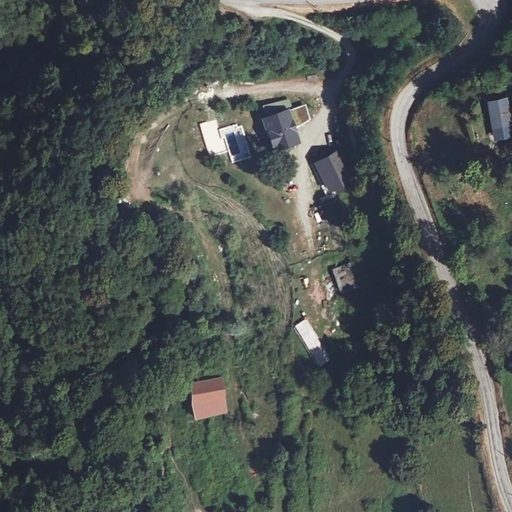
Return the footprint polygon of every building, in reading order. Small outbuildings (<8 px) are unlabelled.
[(511,125),(511,117),(506,98),(491,103),(498,129),(511,125)] [(263,128),(286,121),(283,111),(260,118),(263,128)] [(286,121),(263,128),(272,158),(295,151),(289,130),(296,128),(293,119),(286,121)] [(343,153),(330,158),(341,185),(353,180),(343,153)] [(341,185),(330,158),(319,163),(329,189),(341,185)] [(311,211),(316,231),(324,229),(319,209),(311,211)] [(322,235),(324,246),(332,245),(330,234),(322,235)] [(355,260),(324,272),(333,295),(364,282),(355,260)] [(223,404),(217,378),(195,384),(201,409),(223,404)]
